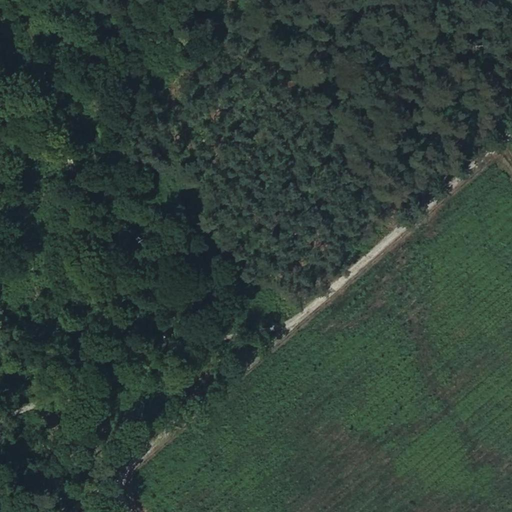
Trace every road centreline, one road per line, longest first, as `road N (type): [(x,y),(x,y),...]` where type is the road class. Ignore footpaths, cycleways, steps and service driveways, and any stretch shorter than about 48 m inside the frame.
road 1 (track): [(78,511),(511,133)]
road 2 (track): [(142,511),(41,393)]
